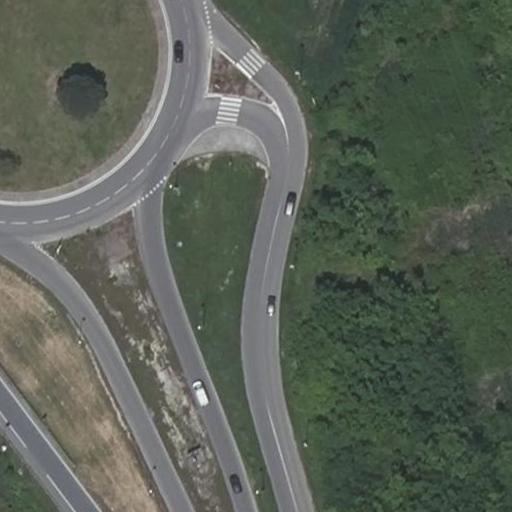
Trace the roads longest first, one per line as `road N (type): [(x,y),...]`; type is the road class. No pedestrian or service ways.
road 1 (primary): [(248,511),(160,273),(149,196),(157,154)]
road 2 (primary): [(0,236),(49,269),(102,336),(183,511)]
road 3 (tertiary): [(299,511),(263,370),(279,211)]
road 4 (tertiary): [(279,211),(300,160),(297,121),(255,63),(185,0)]
road 5 (tertiary): [(172,129),(199,114),(252,115),(272,132),(281,157),(279,211)]
road 6 (primary): [(0,221),(49,221),(90,208),(157,154)]
road 7 (trunk): [(0,391),(88,511)]
road 8 (primary): [(172,129),(187,85),(190,39),(181,0)]
